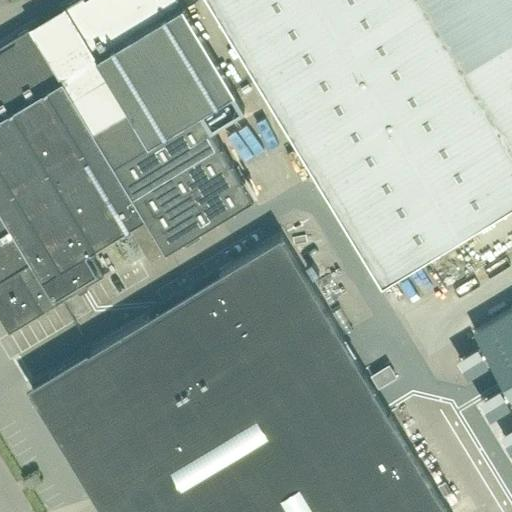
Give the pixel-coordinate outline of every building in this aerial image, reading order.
[(143,214),(143,215),(144,214),(154,230),(152,231),(153,232),(155,231),(166,250),(167,249),(166,247),(182,238),(183,240),(185,239),(184,237),(199,228),(200,229),(202,228),(201,227),(216,217),(217,219),(219,218),(218,216),(233,207),(234,209),(236,208),(235,206),(250,197),(251,198),(253,197),(242,179),(243,178),(242,176),(241,177),(231,162),(233,161),(232,159),(230,160),(221,145),(223,144),(222,142),(220,143),(211,127),(212,126),(211,125),(209,126),(200,110),(202,109),(236,88),(182,0),(69,0),(62,4),(65,8),(33,28),(30,23),(12,34),(15,38),(0,47),(0,315),(8,329),(103,272),(92,254),(89,255),(85,249),(143,214)] [(511,0),(209,0),(381,281),(511,200),(511,0)] [(88,346),(80,350),(82,353),(31,384),(108,511),(450,511),(281,231),(218,269),(150,311),(150,310),(89,347),(88,346)] [(511,306),(474,329),(511,390),(511,306)] [(23,477),(29,486),(41,478),(36,469),(24,477),(23,477)]
